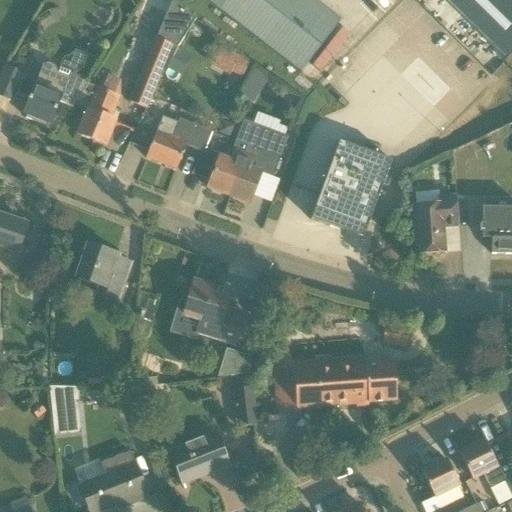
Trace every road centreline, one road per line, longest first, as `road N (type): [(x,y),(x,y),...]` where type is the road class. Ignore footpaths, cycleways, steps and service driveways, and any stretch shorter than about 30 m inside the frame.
road 1 (tertiary): [(511,314),(382,299),(292,277),(0,161)]
road 2 (residential): [(379,466),(511,393)]
road 3 (residential): [(265,511),(379,466)]
